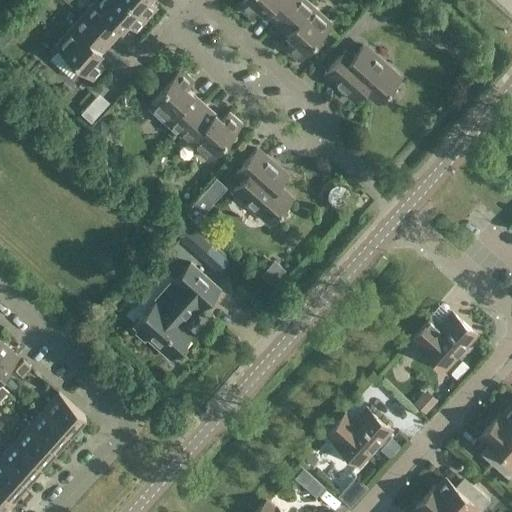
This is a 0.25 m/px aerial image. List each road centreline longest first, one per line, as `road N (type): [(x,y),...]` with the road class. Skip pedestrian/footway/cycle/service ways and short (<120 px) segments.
road 1 (tertiary): [(134,511),(402,210)]
road 2 (residential): [(361,511),(511,341)]
road 3 (residential): [(164,31),(295,144),(325,142)]
road 4 (residential): [(325,142),(330,118),(198,0)]
road 5 (residential): [(0,303),(128,427)]
road 6 (tertiary): [(402,210),(511,87)]
road 7 (residential): [(402,210),(511,314)]
